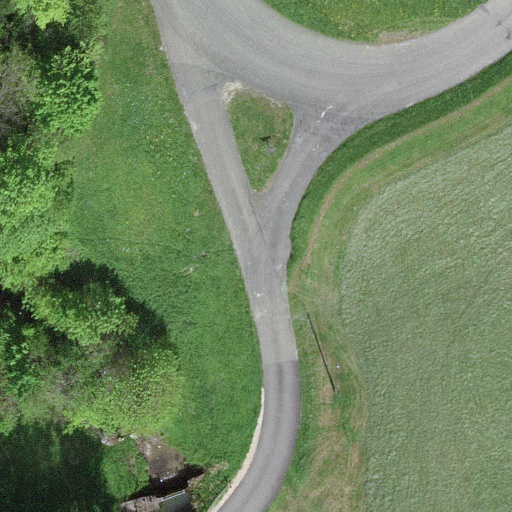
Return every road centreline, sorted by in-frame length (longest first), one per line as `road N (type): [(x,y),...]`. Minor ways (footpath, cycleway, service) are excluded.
road 1 (unclassified): [(259,268),(197,76),(198,0)]
road 2 (unclassified): [(240,511),(275,453),(282,408),(283,366),(259,268)]
road 3 (unclassified): [(259,268),(345,74)]
road 4 (tertiary): [(345,74),(409,69),(511,13)]
road 5 (tertiary): [(210,0),(259,44),(345,74)]
